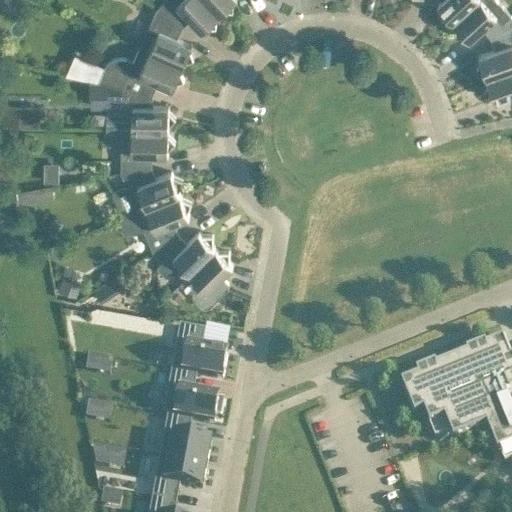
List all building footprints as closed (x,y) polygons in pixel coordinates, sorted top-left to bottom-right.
[(165,0),(157,8),(179,24),(188,15),(203,30),(207,26),(216,26),(216,16),(220,13),(207,0),(165,0)] [(207,0),(220,13),(224,9),(233,10),(233,0),(207,0)] [(442,0),(438,4),(441,7),(441,17),(451,17),(454,22),(477,0),(442,0)] [(511,24),(511,14),(498,0),(477,0),(454,22),(457,25),(457,34),(466,34),(470,39),(486,25),(495,35),(511,24)] [(174,36),(179,24),(157,8),(140,47),(183,66),(185,61),(194,58),(191,49),(193,44),(174,36)] [(488,77),(511,68),(511,24),(495,35),(499,48),(480,54),(481,59),(478,68),(486,72),(488,77)] [(108,82),(108,83),(149,92),(154,80),(173,88),(175,83),(184,79),(181,70),(183,66),(140,47),(134,59),(128,57),(123,56),(118,57),(113,58),(109,61),(105,64),(99,80),(108,82)] [(511,68),(488,77),(489,82),(485,90),(494,94),(496,100),(511,94),(511,68)] [(149,105),(149,92),(108,83),(107,128),(122,129),(169,129),(169,124),(176,117),(169,110),(169,106),(149,105)] [(40,106),(19,106),(23,126),(39,126),(40,106)] [(169,129),(122,129),(121,172),(148,167),(148,153),(169,154),(169,148),(176,141),(169,133),(169,129)] [(44,166),(44,180),(57,180),(57,166),(44,166)] [(137,210),(137,211),(181,193),(179,188),(183,179),(174,175),(172,171),(153,179),(148,167),(121,172),(126,184),(113,189),(124,215),(137,210)] [(52,199),(49,185),(36,188),(40,201),(52,199)] [(30,189),(18,191),(20,203),(32,201),(30,189)] [(144,229),(153,251),(176,236),(171,223),(190,216),(188,210),(192,201),(182,197),(181,193),(137,211),(137,210),(124,215),(119,217),(126,233),(144,229)] [(180,281),(181,283),(183,281),(186,279),(186,278),(191,274),(191,273),(217,247),(213,244),(214,234),(203,234),(200,230),(185,245),(176,236),(153,251),(163,260),(172,270),(182,280),(180,281)] [(219,250),(217,247),(191,273),(191,274),(186,278),(186,279),(183,281),(181,283),(187,290),(193,290),(193,296),(204,307),(210,307),(229,288),(229,282),(223,275),(234,264),(230,261),(230,250),(219,250)] [(59,289),(77,296),(83,281),(65,274),(59,289)] [(105,285),(95,291),(101,301),(111,295),(125,287),(119,277),(105,285)] [(172,371),(201,377),(225,381),(230,353),(203,348),(206,331),(181,327),(172,371)] [(425,413),(430,427),(436,440),(451,434),(454,441),(487,427),(498,453),(511,447),(511,357),(504,338),(417,373),(419,378),(402,385),(415,417),(425,413)] [(201,377),(172,371),(164,415),(169,416),(169,417),(193,422),(215,426),(221,397),(198,393),(201,377)] [(161,457),(209,466),(213,442),(190,437),(193,422),(169,417),(161,457)] [(105,449),(93,446),(96,461),(102,462),(105,449)] [(209,466),(161,457),(153,498),(177,503),(181,486),(204,490),(209,466)] [(150,511),(175,511),(177,503),(153,498),(150,511)] [(506,511),(500,498),(465,511),(506,511)]
